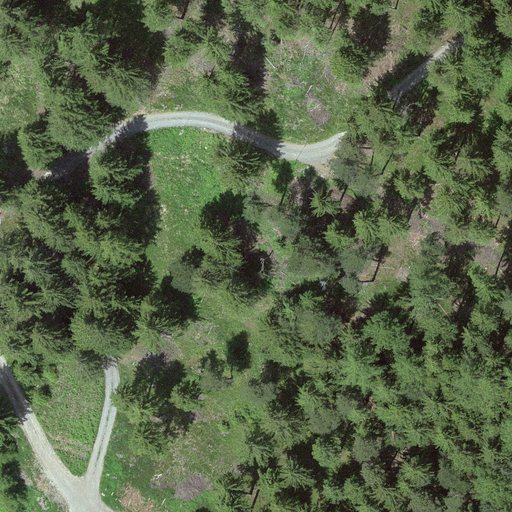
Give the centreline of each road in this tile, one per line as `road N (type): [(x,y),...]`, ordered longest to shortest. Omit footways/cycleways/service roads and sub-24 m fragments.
road 1 (track): [(60,159),(153,119),(201,118),(294,150),(327,145),(454,48),(511,16)]
road 2 (track): [(60,159),(45,186),(46,213),(106,345),(109,420),(89,511)]
road 3 (track): [(81,511),(0,361)]
